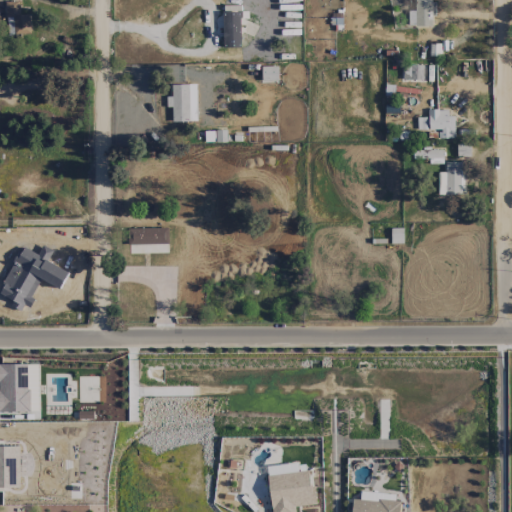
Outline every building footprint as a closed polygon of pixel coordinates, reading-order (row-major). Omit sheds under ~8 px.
[(432,0),(414,0),(415,10),(408,10),(408,26),(433,26),(432,0)] [(7,35),(29,34),(29,14),(20,14),(20,1),(5,2),(7,35)] [(217,46),(234,52),(246,20),(235,16),(229,33),(223,31),(217,46)] [(423,65),(403,64),(403,79),(422,80),(423,65)] [(277,66),(261,66),(261,82),(278,82),(277,66)] [(196,84),(171,84),(171,96),(166,96),(166,107),(172,107),(172,121),(197,121),(196,84)] [(439,138),(454,138),(453,111),(427,112),(428,129),(438,129),(439,138)] [(226,141),(226,130),(215,130),(216,142),(226,141)] [(443,150),(413,149),(412,158),(429,159),(429,163),(442,164),(443,150)] [(461,195),(462,162),(445,162),(445,172),(438,172),(438,194),(461,195)] [(402,222),(390,222),(391,243),(402,243),(402,222)] [(168,243),(167,227),(127,228),(127,244),(168,243)] [(28,364),(0,363),(0,411),(27,412),(28,364)] [(38,364),(29,364),(29,411),(38,411),(38,364)] [(0,491),(0,492),(0,486),(19,486),(19,446),(0,446),(0,491)] [(271,511),(295,511),(295,506),(314,504),(311,469),(297,471),(296,463),(282,464),(283,473),(274,474),(273,466),(266,466),(271,511)] [(360,498),(378,500),(379,493),(360,491),(360,498)] [(352,498),(350,511),(398,511),(400,502),(352,498)]
